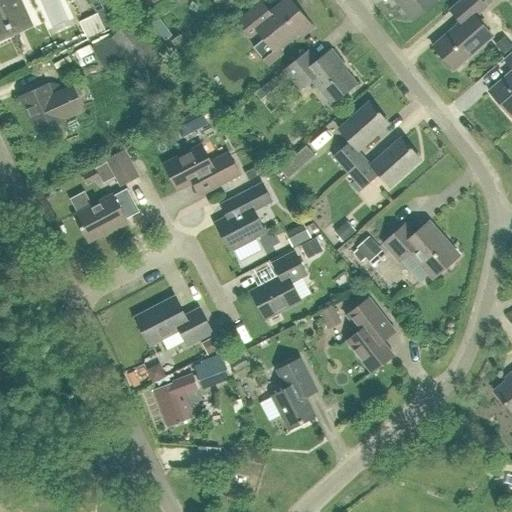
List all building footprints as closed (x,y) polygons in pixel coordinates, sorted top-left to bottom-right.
[(0,0),(0,40),(31,27),(18,0),(0,0)] [(395,0),(411,21),(436,2),(435,0),(395,0)] [(476,0),(461,0),(448,12),(457,22),(454,24),(455,25),(431,46),(453,71),(492,38),(474,18),(484,9),(476,0)] [(262,41),(252,49),(267,67),(281,55),(278,51),(297,36),(299,39),(312,29),(289,1),(271,16),(262,5),(237,24),(249,39),(256,33),(262,41)] [(111,38),(140,71),(159,54),(157,51),(159,50),(132,19),(111,38)] [(180,54),(189,47),(180,34),(171,41),(180,54)] [(89,45),(77,53),(83,64),(96,56),(89,45)] [(306,53),(283,71),(300,91),(310,82),(331,107),(355,86),(337,65),(339,63),(330,52),(315,64),(306,53)] [(511,115),(511,53),(505,60),(511,68),(511,69),(488,91),(510,116),(511,115)] [(36,134),(63,121),(85,111),(73,84),(63,89),(63,88),(60,85),(54,83),(49,83),(19,97),(36,134)] [(347,174),(362,160),(354,152),(386,123),(368,104),(337,133),(346,144),(332,157),(347,174)] [(327,130),(314,141),(322,151),(335,140),(327,130)] [(362,160),(347,174),(361,190),(376,177),(387,188),(418,159),(401,140),(369,168),(362,160)] [(200,144),(162,164),(176,191),(211,174),(217,187),(239,176),(227,154),(209,163),(200,144)] [(298,152),(307,162),(315,155),(306,145),(298,152)] [(106,160),(119,187),(138,178),(124,150),(106,160)] [(280,169),(288,179),(296,172),(288,162),(280,169)] [(88,184),(99,177),(95,169),(83,176),(88,184)] [(261,181),(239,195),(246,208),(215,224),(228,250),(263,232),(252,211),(270,202),(261,181)] [(112,195),(73,215),(88,242),(126,222),(112,195)] [(402,226),(382,244),(398,262),(409,252),(433,279),(458,256),(428,223),(412,238),(402,226)] [(293,253),(272,265),(278,278),(250,293),(264,319),(299,301),(290,283),(305,276),(293,253)] [(173,297),(134,317),(149,345),(178,330),(187,346),(211,333),(199,309),(183,316),(173,297)] [(367,299),(345,316),(358,332),(346,341),(371,373),(391,357),(375,336),(388,326),(367,299)] [(333,305),(320,312),(329,329),(342,322),(333,305)] [(247,318),(238,322),(248,343),(257,339),(247,318)] [(405,361),(420,357),(414,334),(398,338),(405,361)] [(203,389),(231,378),(221,353),(201,361),(201,363),(194,366),(203,389)] [(299,358),(275,371),(285,389),(270,397),(287,430),(314,416),(300,389),(312,383),(299,358)] [(158,380),(170,373),(163,361),(150,368),(158,380)] [(511,375),(492,391),(511,414),(511,369),(509,373),(511,375)] [(190,376),(152,391),(166,427),(192,417),(183,394),(196,389),(190,376)] [(252,435),(237,441),(240,449),(256,448),(252,435)]
